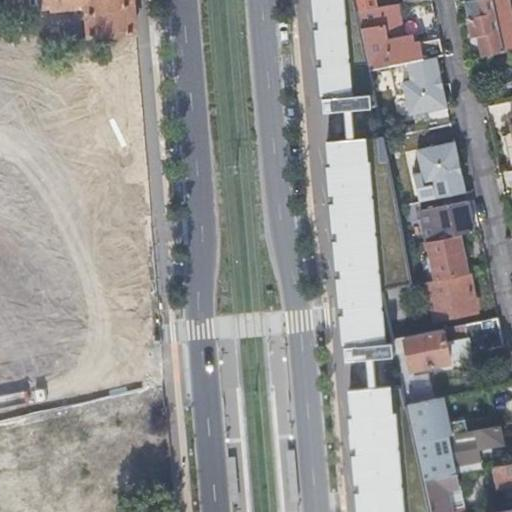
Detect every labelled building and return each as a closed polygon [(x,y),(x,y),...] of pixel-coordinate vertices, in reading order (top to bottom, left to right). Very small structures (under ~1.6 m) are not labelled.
[(11,0),(12,14),(37,9),(37,10),(51,9),(56,12),(79,10),(81,6),(87,6),(90,38),(137,34),(133,0),(11,0)] [(325,111),(333,110),(345,109),(353,109),(375,107),(375,106),(377,106),(370,70),(358,13),(354,0),(315,0),(322,70),(325,69),(328,97),(324,97),(325,111)] [(354,0),(358,13),(370,11),(370,8),(368,0),(354,0)] [(479,36),(483,56),(504,52),(511,50),(511,14),(509,0),(472,0),(465,2),(468,17),(472,38),(479,36)] [(370,11),(358,13),(370,70),(390,66),(436,55),(443,54),(439,38),(414,43),(413,36),(403,38),(398,39),(397,31),(401,30),(396,6),(370,11)] [(436,55),(390,66),(396,94),(405,93),(410,114),(447,106),(436,55)] [(0,377),(75,364),(24,72),(0,75),(0,377)] [(355,138),(354,125),(353,109),(345,109),(347,138),(355,138)] [(394,355),(393,348),(381,291),(383,291),(386,309),(406,304),(403,287),(414,284),(382,136),(355,138),(347,138),(328,140),(344,318),(347,318),(350,346),(345,346),(346,360),(366,359),(374,358),(393,356),(393,355),(394,355)] [(413,173),(419,202),(465,192),(455,141),(417,149),(422,171),(413,173)] [(419,210),(426,242),(462,234),(474,232),(475,231),(468,200),(419,210)] [(474,232),(462,234),(463,240),(475,237),(474,232)] [(462,234),(426,242),(435,280),(469,273),(463,240),(462,234)] [(469,273),(435,280),(427,282),(435,319),(458,315),(457,308),(475,304),(469,273)] [(457,308),(458,315),(477,311),(475,304),(457,308)] [(498,316),(404,336),(411,369),(472,357),(471,353),(504,346),(498,316)] [(374,358),(366,359),(369,387),(377,386),(374,358)] [(464,377),(467,391),(490,386),(487,372),(464,377)] [(406,373),(401,374),(407,403),(420,400),(415,376),(405,374),(406,373)] [(430,511),(424,480),(415,442),(407,403),(406,403),(401,385),(377,386),(369,387),(350,388),(360,511),(430,511)] [(420,400),(407,403),(415,442),(444,436),(453,435),(465,432),(462,420),(450,422),(445,395),(420,400)] [(444,436),(415,442),(424,480),(458,474),(483,469),(479,447),(503,442),(500,425),(469,431),(465,432),(453,435),(444,436)] [(497,489),(511,486),(511,463),(493,467),(497,489)] [(424,480),(430,511),(465,511),(458,474),(424,480)]
